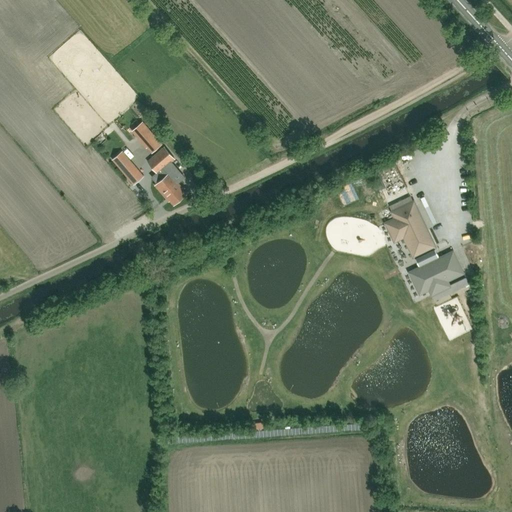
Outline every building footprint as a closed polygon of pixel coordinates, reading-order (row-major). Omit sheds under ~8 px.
[(135,113),(129,116),(133,122),(138,119),(135,113)] [(143,141),(142,143),(147,148),(148,147),(157,139),(142,122),(132,131),(137,136),(138,135),(143,141)] [(174,159),(164,147),(147,161),(158,173),(152,178),(157,184),(155,185),(166,198),(167,197),(174,204),(185,194),(180,188),(181,187),(174,179),(180,173),(171,162),(174,159)] [(134,184),(137,182),(143,177),(122,153),(113,160),(134,184)] [(392,211),(395,219),(388,223),(397,241),(406,237),(415,256),(435,246),(414,201),(392,211)] [(418,268),(409,272),(420,294),(429,289),(434,301),(469,284),(466,277),(449,285),(447,281),(463,273),(453,251),(418,268)]
